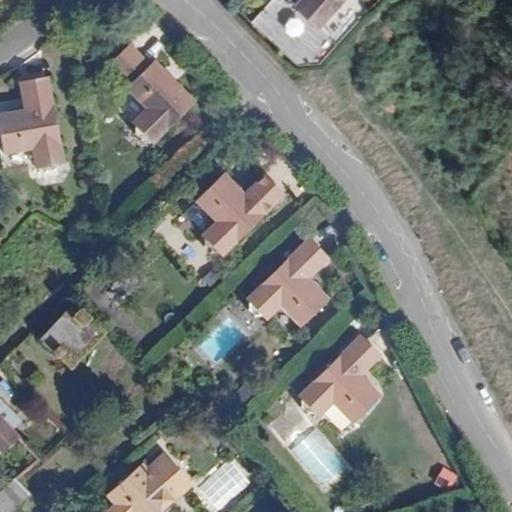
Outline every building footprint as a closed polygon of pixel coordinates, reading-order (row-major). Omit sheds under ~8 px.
[(299,0),(321,21),(341,0),(299,0)] [(135,41),(117,59),(137,80),(133,83),(153,105),(140,119),(143,122),(142,129),(148,134),(155,134),(159,139),(199,97),(160,57),(155,62),(135,41)] [(51,77),(24,83),(32,110),(3,117),(12,153),(39,146),(44,165),(53,167),(55,170),(62,169),(64,162),(71,160),(51,77)] [(225,168),(198,195),(218,215),(203,231),(207,234),(206,240),(213,247),(220,247),(224,251),(286,190),(265,169),(246,189),(225,168)] [(190,214),(205,227),(215,216),(200,203),(190,214)] [(305,242),(243,302),(247,306),(246,315),(250,318),(260,319),(265,323),(277,309),(298,328),(323,301),(305,281),(325,263),(305,242)] [(72,306),(38,342),(66,369),(99,334),(72,306)] [(377,355),(358,335),(295,395),(298,399),(298,407),(303,411),(312,411),(316,415),(331,401),(350,422),(376,395),(358,375),(377,355)] [(0,459),(1,460),(19,443),(2,423),(7,419),(0,411),(0,459)] [(162,454),(145,470),(170,498),(188,483),(162,454)] [(155,511),(170,498),(145,470),(138,463),(104,495),(112,504),(119,511),(155,511)] [(453,490),(461,474),(445,466),(437,481),(453,490)] [(0,494),(0,507),(4,511),(13,511),(30,495),(14,480),(0,494)]
